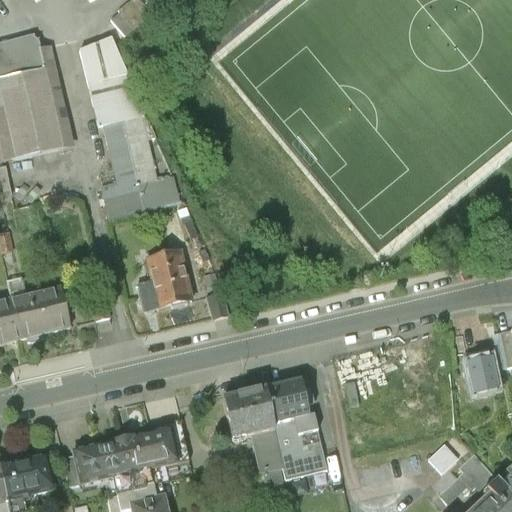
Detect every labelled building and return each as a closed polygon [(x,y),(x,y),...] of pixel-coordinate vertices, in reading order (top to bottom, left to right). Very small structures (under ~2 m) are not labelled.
[(122,35),(155,7),(148,0),(133,0),(110,21),(122,35)] [(33,42),(0,48),(0,101),(14,162),(62,151),(38,46),(33,42)] [(162,207),(181,202),(171,179),(155,183),(140,121),(105,130),(119,186),(102,190),(111,225),(127,220),(126,219),(162,210),(162,207)] [(181,256),(147,264),(158,310),(170,307),(171,311),(187,307),(186,303),(192,302),(181,256)] [(59,292),(24,300),(19,282),(7,285),(11,303),(21,343),(26,341),(27,346),(42,342),(41,338),(69,331),(59,292)] [(222,295),(207,299),(213,322),(228,318),(222,295)] [(104,299),(90,302),(95,324),(110,321),(104,299)] [(11,303),(0,305),(0,347),(21,343),(11,303)] [(511,332),(498,335),(506,370),(511,369),(511,332)] [(398,355),(369,362),(382,419),(427,409),(423,388),(407,392),(398,355)] [(307,381),(264,391),(273,433),(282,470),(285,483),(326,474),(313,418),(307,419),(305,407),(312,406),(307,381)] [(264,391),(221,401),(231,442),(252,438),(273,433),(264,391)] [(187,463),(180,430),(169,432),(177,465),(187,463)] [(169,432),(121,442),(129,475),(133,495),(145,492),(144,489),(140,473),(156,469),(156,470),(177,465),(169,432)] [(273,433),(252,438),(261,475),(282,470),(273,433)] [(121,442),(94,448),(95,452),(102,481),(129,475),(121,442)] [(429,459),(443,474),(458,460),(444,445),(429,459)] [(95,452),(60,460),(67,489),(102,481),(95,452)] [(44,460),(0,470),(0,479),(6,504),(7,511),(24,511),(34,509),(37,504),(37,502),(34,503),(33,498),(52,494),(44,460)] [(511,478),(501,488),(511,500),(511,478)] [(511,511),(511,500),(501,488),(497,483),(484,495),(488,500),(474,511),(511,511)] [(133,495),(106,501),(108,511),(164,511),(159,485),(144,489),(145,492),(133,495)]
